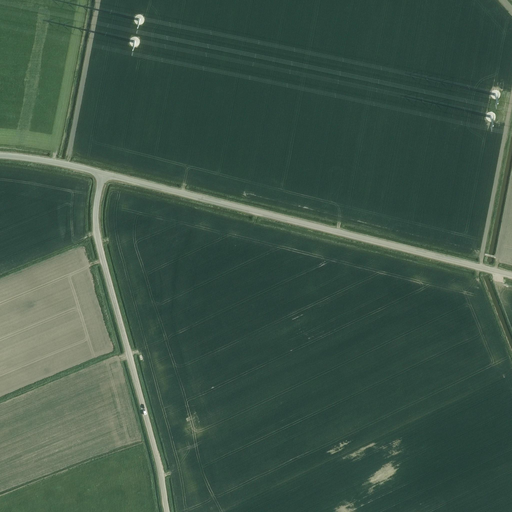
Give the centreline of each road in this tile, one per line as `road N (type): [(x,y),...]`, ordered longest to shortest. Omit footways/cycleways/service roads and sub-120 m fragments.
road 1 (unclassified): [(511,276),(100,173)]
road 2 (tertiary): [(162,511),(98,240),(100,173)]
